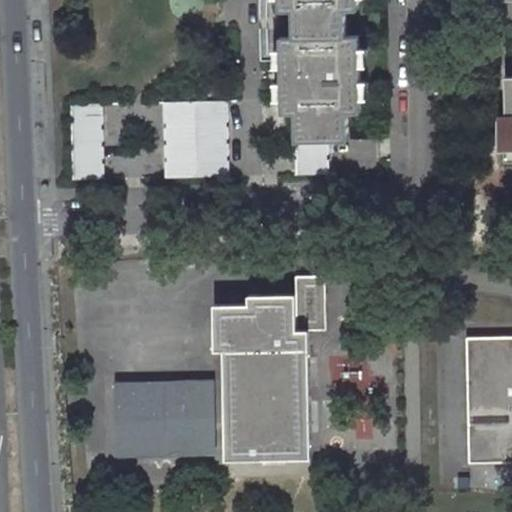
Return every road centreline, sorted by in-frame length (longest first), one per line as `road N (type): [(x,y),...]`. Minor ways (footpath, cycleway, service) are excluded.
road 1 (residential): [(412,0),(414,201),(387,220),(22,223)]
road 2 (secondary): [(41,511),(22,223)]
road 3 (secondary): [(22,223),(13,0)]
